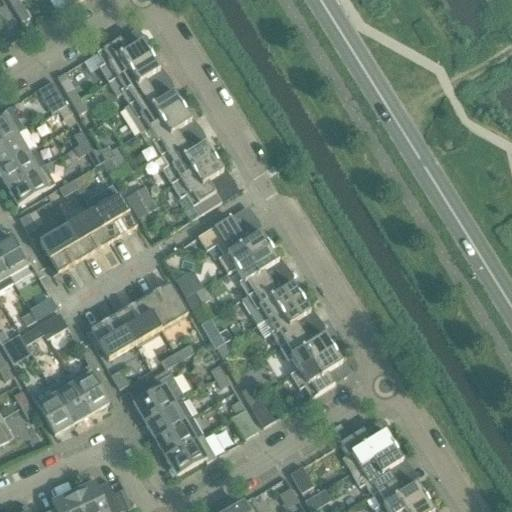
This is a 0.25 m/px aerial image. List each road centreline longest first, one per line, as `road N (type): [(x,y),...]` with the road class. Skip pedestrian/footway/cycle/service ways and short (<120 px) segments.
road 1 (tertiary): [(317,0),(511,313)]
road 2 (residential): [(183,511),(388,387)]
road 3 (residential): [(64,311),(265,190)]
road 4 (residential): [(388,387),(265,190)]
road 5 (residential): [(265,190),(148,0)]
road 6 (residential): [(150,511),(124,467),(95,457),(0,504)]
road 7 (residential): [(0,84),(139,0)]
road 8 (residential): [(467,511),(388,387)]
